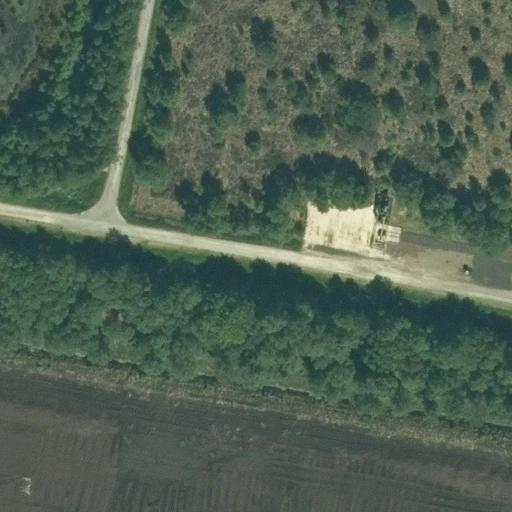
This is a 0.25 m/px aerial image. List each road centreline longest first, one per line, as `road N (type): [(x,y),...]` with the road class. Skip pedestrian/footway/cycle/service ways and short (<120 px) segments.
road 1 (track): [(511,289),(0,203)]
road 2 (track): [(107,222),(150,0)]
